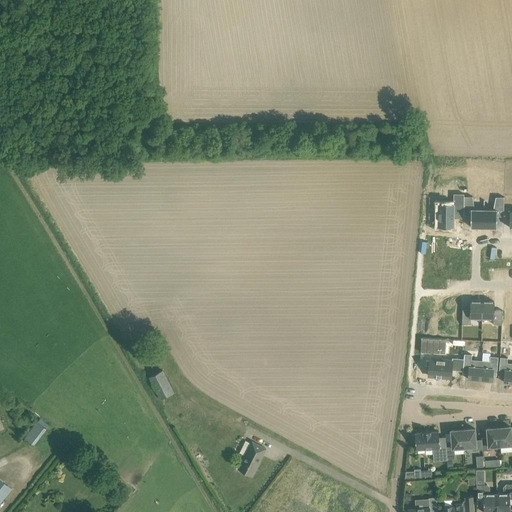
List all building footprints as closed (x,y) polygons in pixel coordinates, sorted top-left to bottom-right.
[(438,212),(438,219),(439,219),(439,226),(453,226),(453,215),(463,215),(463,218),(464,218),(464,194),(453,193),(453,204),(439,204),(439,212),(438,212)] [(464,196),(464,215),(471,216),(470,227),(483,227),(484,209),(475,209),(473,196),(465,196),(464,196)] [(484,209),(483,227),(497,227),(497,216),(504,216),(504,198),(504,197),(496,197),(495,197),(493,209),(484,209)] [(502,324),(502,327),(511,327),(511,321),(511,300),(511,301),(510,301),(508,301),(508,313),(502,313),(502,324)] [(462,323),(462,324),(470,324),(471,318),(482,318),(482,301),(470,301),(470,309),(469,309),(462,309),(462,323)] [(482,301),(482,318),(493,318),(493,324),(501,324),(502,324),(502,313),(502,310),(496,310),(494,309),(494,301),(482,301)] [(424,341),(422,355),(446,357),(447,343),(424,341)] [(463,371),(462,373),(467,373),(468,373),(468,379),(480,380),(482,360),(471,359),(472,354),(464,353),(464,358),(463,371)] [(482,360),(480,380),(492,381),(492,375),(496,376),(498,357),(498,356),(491,356),(490,356),(490,360),(490,361),(482,360)] [(429,358),(428,376),(451,378),(452,370),(452,368),(461,369),(461,371),(463,371),(464,358),(452,357),(452,360),(429,358)] [(504,382),(511,382),(511,362),(507,362),(508,357),(500,357),(498,376),(504,377),(504,382)] [(149,377),(161,399),(174,392),(162,370),(149,377)] [(37,421),(24,437),(33,444),(46,428),(37,421)] [(511,426),(499,427),(500,445),(511,444),(511,447),(511,437),(511,426)] [(500,445),(499,427),(487,428),(488,446),(500,445)] [(472,450),(476,450),(475,428),(463,429),(464,447),(472,446),(472,450)] [(454,448),(464,447),(463,429),(451,430),(452,441),(446,441),(447,459),(455,459),(454,448)] [(439,431),(415,432),(415,434),(413,434),(413,442),(415,441),(416,450),(433,448),(433,460),(447,459),(446,446),(440,446),(439,431)] [(238,469),(252,476),(257,466),(256,466),(257,464),(258,464),(266,448),(252,441),(251,443),(246,440),(239,452),(245,455),(238,469)] [(0,503),(13,488),(0,477),(0,503)] [(510,511),(510,501),(511,500),(511,483),(505,484),(503,486),(503,492),(497,492),(497,511),(510,511)] [(497,511),(497,492),(490,493),(490,487),(487,484),(477,484),(477,501),(484,501),(483,511),(497,511)] [(443,506),(443,511),(473,511),(473,496),(465,496),(465,500),(464,500),(463,503),(454,504),(454,505),(443,506)] [(429,507),(408,509),(408,511),(437,511),(437,497),(429,498),(429,507)]
